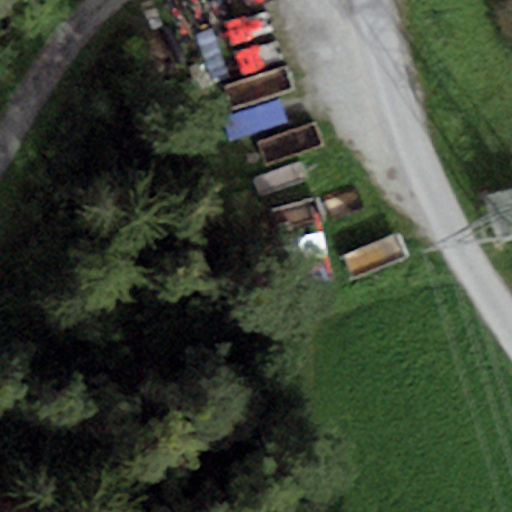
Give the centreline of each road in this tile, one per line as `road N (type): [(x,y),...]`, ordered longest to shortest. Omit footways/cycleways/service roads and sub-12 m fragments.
road 1 (track): [(382,0),(432,206),(511,313)]
road 2 (track): [(155,0),(117,19),(0,174)]
